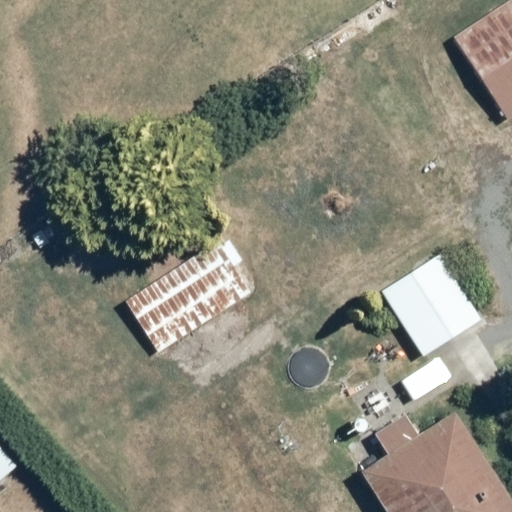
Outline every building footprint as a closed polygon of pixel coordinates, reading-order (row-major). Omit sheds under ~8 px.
[(511,0),(510,0),(449,39),(501,121),(511,114),(511,0)] [(217,236),(119,302),(158,359),(256,294),(217,236)] [(444,249),(376,291),(417,359),(485,317),(444,249)] [(381,455),(352,473),(375,511),(511,511),(511,507),(453,411),(414,435),(403,417),(370,438),(381,455)] [(0,479),(15,468),(0,447),(0,479)]
